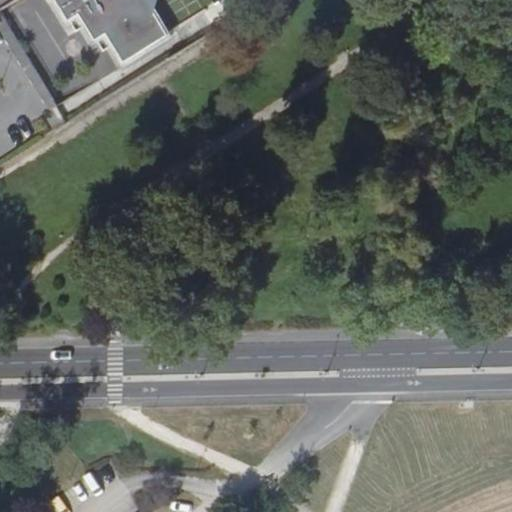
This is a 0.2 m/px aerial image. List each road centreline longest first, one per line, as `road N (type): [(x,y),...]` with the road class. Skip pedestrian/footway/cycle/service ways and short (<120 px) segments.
road 1 (tertiary): [(0,392),(397,384)]
road 2 (tertiary): [(396,354),(0,363)]
